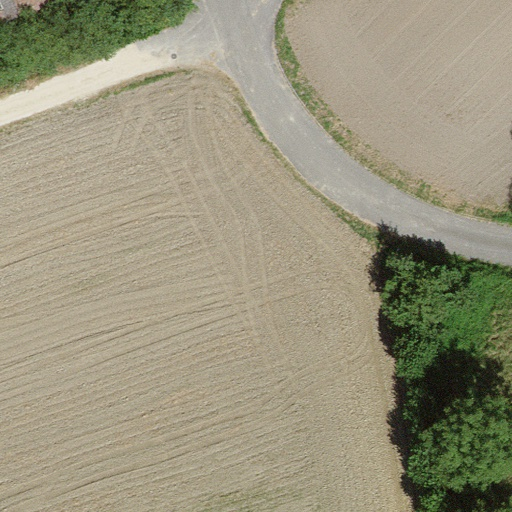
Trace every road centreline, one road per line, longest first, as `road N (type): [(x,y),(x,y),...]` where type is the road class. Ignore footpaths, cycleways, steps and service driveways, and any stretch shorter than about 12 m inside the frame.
road 1 (unclassified): [(232,0),(267,96),(324,167),(395,214),(511,247)]
road 2 (track): [(254,0),(237,16),(0,106)]
